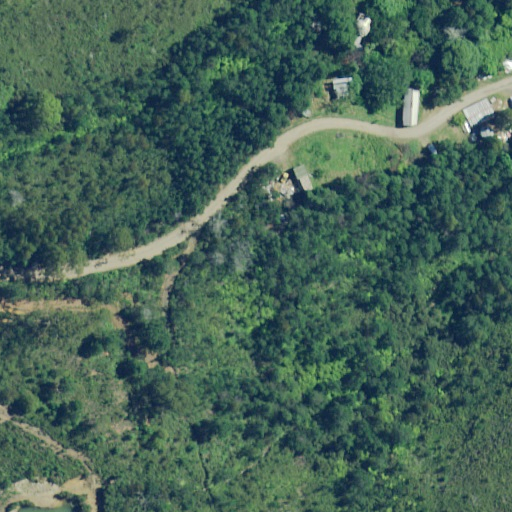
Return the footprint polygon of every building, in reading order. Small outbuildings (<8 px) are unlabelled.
[(416,92),(403,91),(401,126),(414,127),(416,92)] [(494,117),(486,100),(463,111),(471,128),(494,117)] [(502,137),(497,125),(476,133),(480,145),(502,137)] [(304,176),(296,179),(303,197),(311,194),(304,176)] [(275,185),(267,188),(272,202),(281,198),(275,185)]
